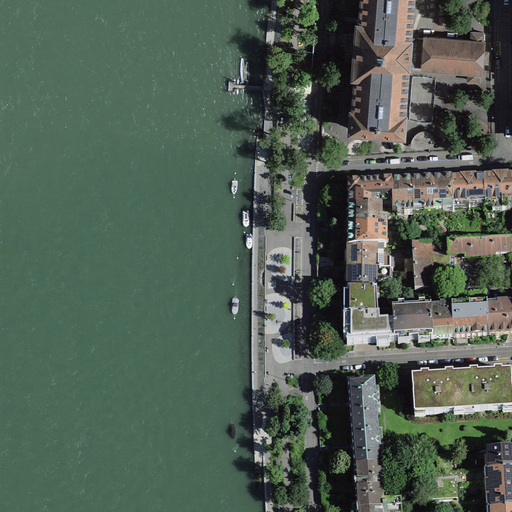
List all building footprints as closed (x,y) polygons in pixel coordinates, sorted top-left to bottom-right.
[(408,62),(408,60),(410,41),(410,39),(410,38),(410,37),(409,37),(412,0),(362,0),(361,21),(358,21),(357,34),(355,58),(354,72),(357,72),(354,107),(352,107),(350,127),(403,131),(405,111),(403,111),(407,63),(408,63),(408,62)] [(417,41),(410,41),(408,60),(416,61),(416,63),(415,64),(422,65),(422,67),(423,67),(425,68),(425,67),(434,68),(436,69),(436,68),(445,68),(445,69),(447,69),(457,69),(457,70),(459,70),(459,69),(468,70),(468,71),(469,71),(468,79),(479,80),(480,72),(481,72),(481,71),(482,71),(482,69),(481,69),(482,63),(482,62),(482,61),(483,51),(483,50),(483,49),(483,43),(484,43),(484,41),(483,41),(483,40),(482,40),(483,32),(472,31),(471,39),(470,39),(470,40),(461,39),(461,38),(459,38),(459,39),(450,38),(450,37),(448,37),(448,38),(447,38),(438,37),(439,36),(437,36),(436,37),(427,36),(425,35),(425,36),(424,38),(418,37),(418,38),(417,39),(417,41)] [(493,179),(489,179),(484,179),(486,208),(486,213),(502,213),(502,212),(500,177),(495,178),(493,178),(493,179)] [(511,177),(507,178),(507,177),(506,177),(500,177),(502,212),(507,211),(508,211),(510,208),(511,203),(511,177)] [(469,205),(468,179),(462,180),(462,179),(461,180),(461,181),(452,181),(453,206),(469,205)] [(486,208),(484,179),(475,180),(475,179),(474,179),(468,179),(469,205),(477,205),(477,209),(486,208)] [(442,181),(432,182),(433,213),(443,213),(443,209),(453,208),(453,206),(452,181),(452,180),(442,181)] [(421,182),(412,183),(413,211),(424,210),(424,214),(433,213),(432,182),(432,181),(421,182)] [(404,215),(413,214),(413,211),(412,183),(412,182),(410,182),(402,183),(392,184),(393,201),(393,211),(404,211),(404,215)] [(349,208),(376,209),(376,200),(393,201),(392,184),(392,183),(390,183),(382,184),(382,183),(380,184),(361,186),(361,185),(359,185),(350,186),(350,185),(348,185),(348,187),(349,187),(349,196),(348,196),(348,198),(349,198),(349,208)] [(349,227),(386,228),(386,220),(381,220),(381,209),(376,209),(349,208),(349,227)] [(349,248),(381,247),(381,236),(385,236),(386,236),(386,228),(349,227),(349,248)] [(448,243),(449,256),(462,255),(462,258),(465,258),(480,257),(496,257),(495,254),(511,253),(510,240),(499,240),(492,241),(448,243)] [(415,289),(430,288),(435,288),(435,277),(433,277),(432,267),(441,266),(449,266),(449,256),(448,243),(412,245),(415,289)] [(381,247),(349,248),(348,271),(391,272),(393,271),(393,262),(391,261),(376,261),(377,253),(384,253),(384,247),(381,247)] [(318,267),(318,266),(334,266),(334,258),(318,258),(318,267)] [(511,266),(496,268),(497,271),(497,275),(500,275),(500,282),(507,287),(511,289),(511,266)] [(348,292),(377,292),(377,291),(376,291),(376,282),(391,282),(391,281),(392,281),(392,273),(391,273),(391,272),(348,271),(348,292)] [(318,275),(318,274),(317,283),(334,284),(334,275),(318,275)] [(378,316),(377,292),(348,292),(348,304),(344,304),(344,317),(348,317),(375,317),(379,317),(379,316),(378,316)] [(487,303),(452,305),(454,338),(489,336),(487,308),(487,303)] [(497,308),(488,308),(487,308),(489,336),(511,334),(511,306),(508,307),(507,303),(497,304),(497,308)] [(441,306),(441,311),(431,312),(433,339),(454,338),(452,305),(441,306)] [(431,307),(393,309),(393,316),(395,342),(413,341),(432,339),(433,339),(431,312),(431,307)] [(379,317),(375,317),(348,317),(348,326),(344,326),(344,339),(348,339),(348,345),(379,343),(379,346),(389,346),(389,342),(395,342),(393,316),(379,317)] [(470,375),(462,375),(462,388),(464,408),(474,408),(474,412),(503,410),(503,407),(503,406),(509,405),(511,405),(511,388),(511,372),(502,372),(502,371),(494,371),(494,373),(478,374),(478,372),(470,373),(470,375)] [(464,408),(462,388),(462,375),(453,376),(453,374),(445,374),(445,376),(437,377),(429,377),(429,375),(421,376),(421,378),(412,378),(413,396),(414,412),(414,413),(415,413),(415,411),(425,411),(425,415),(454,413),(454,409),(464,408)] [(350,403),(351,425),(377,423),(376,406),(377,406),(377,398),(375,398),(374,381),(348,382),(350,403)] [(353,446),(354,467),(380,465),(379,448),(380,448),(380,440),(378,440),(377,423),(351,425),(353,446)] [(511,448),(487,451),(489,470),(511,468),(511,448)] [(486,482),(489,482),(488,470),(485,471),(449,473),(448,455),(436,456),(437,470),(424,471),(425,484),(426,500),(461,498),(460,489),(486,487),(486,482)] [(355,489),(356,489),(382,487),(381,481),(381,472),(386,471),(384,471),(383,465),(380,465),(354,467),(355,478),(355,480),(355,488),(355,489)] [(511,507),(511,468),(489,470),(488,470),(489,482),(486,482),(486,487),(487,498),(490,498),(491,509),(511,507)] [(383,501),(382,487),(356,489),(356,494),(357,505),(357,510),(401,507),(401,500),(383,501)] [(324,495),(323,495),(323,504),(338,503),(337,495),(324,496),(324,495)]
